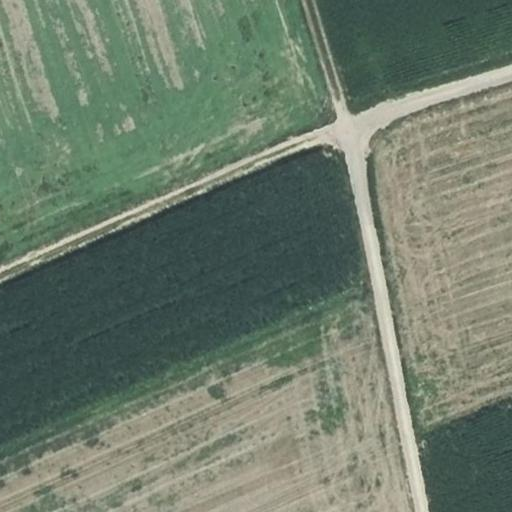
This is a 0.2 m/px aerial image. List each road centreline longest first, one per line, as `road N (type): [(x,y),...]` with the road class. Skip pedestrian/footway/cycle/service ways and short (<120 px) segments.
road 1 (track): [(0,273),(352,114),(511,62)]
road 2 (track): [(430,511),(352,114),(317,0)]
